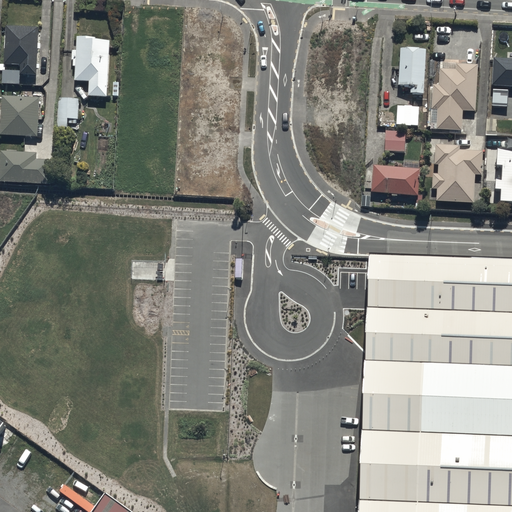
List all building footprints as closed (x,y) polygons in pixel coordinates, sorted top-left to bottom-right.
[(38,30),(5,29),(4,67),(20,68),(20,74),(2,73),(2,86),(20,86),(20,77),(36,77),(38,30)] [(176,38),(145,37),(144,48),(138,47),(138,59),(144,59),(144,73),(159,73),(159,83),(174,83),(176,38)] [(110,41),(79,39),(74,92),(107,95),(110,41)] [(229,41),(199,40),(198,49),(193,49),(192,67),(198,67),(197,93),(214,94),(215,84),(226,85),(229,41)] [(344,49),(331,49),(329,103),(339,103),(338,111),(356,112),(357,93),(359,93),(361,47),(344,46),(344,49)] [(425,51),(401,49),(398,89),(422,91),(425,51)] [(511,60),(498,60),(495,88),(511,89),(511,60)] [(474,68),(438,66),(433,131),(469,134),(474,68)] [(143,81),(122,80),(121,101),(142,102),(143,81)] [(507,96),(493,96),(493,107),(507,107),(507,96)] [(39,100),(1,98),(0,124),(0,137),(38,139),(39,100)] [(79,101),(59,100),(58,129),(67,130),(68,125),(78,125),(79,101)] [(209,107),(183,106),(182,145),(205,146),(205,126),(208,127),(209,107)] [(336,112),(335,158),(358,159),(360,113),(336,112)] [(386,134),(386,153),(405,154),(405,134),(386,134)] [(482,150),(437,146),(433,200),(478,203),(482,150)] [(511,152),(502,151),(496,206),(511,208),(511,152)] [(36,156),(0,153),(0,184),(50,187),(52,162),(36,161),(36,156)] [(214,170),(184,169),(183,195),(226,198),(228,164),(214,163),(214,170)] [(420,169),(374,165),(371,191),(418,195),(420,169)] [(357,173),(329,172),(328,197),(356,197),(357,173)] [(362,511),(511,511),(511,264),(373,259),(369,357),(362,511)] [(137,511),(95,482),(75,511),(137,511)]
